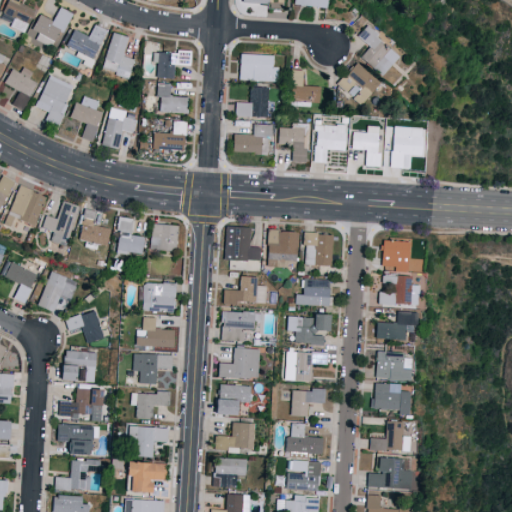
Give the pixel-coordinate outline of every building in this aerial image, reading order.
[(32,8),(18,3),(18,0),(5,0),(0,15),(0,21),(24,30),(32,8)] [(293,0),(293,4),(325,8),(325,0),(293,0)] [(27,35),(52,48),(70,12),(58,6),(51,20),(38,14),(27,35)] [(105,30),(92,24),(87,36),(72,29),(64,45),(92,58),(105,30)] [(397,50),(363,27),(356,37),(368,45),(359,59),(380,74),(397,50)] [(126,37),(110,32),(100,69),(128,77),(133,59),(121,55),(126,37)] [(154,77),(172,77),(172,64),(188,65),(188,52),(151,51),(150,63),(154,63),(154,77)] [(237,80),(275,81),(275,67),(270,66),(270,55),(238,54),(237,80)] [(337,86),(353,97),(353,96),(363,103),(378,80),(352,63),(337,86)] [(10,68),(2,82),(16,91),(9,104),(20,110),(35,83),(27,78),(31,72),(22,67),(18,73),(10,68)] [(303,70),(292,69),(291,101),(318,102),(319,86),(302,85),(303,70)] [(73,85),(47,75),(34,106),(47,112),(43,121),(56,126),(73,85)] [(187,112),(187,96),(168,96),(169,83),(155,83),(155,97),(158,97),(157,111),(187,112)] [(266,87),(248,86),(247,102),(234,101),(234,116),(266,117),(266,87)] [(72,101),(68,118),(84,122),(79,138),(92,141),(100,111),(95,109),(97,100),(82,96),(79,103),(72,101)] [(120,130),(132,133),(135,120),(121,117),(121,120),(105,117),(100,145),(116,148),(120,130)] [(171,132),(151,132),(150,149),(183,150),(184,120),(172,120),(171,132)] [(277,127),(276,146),(290,147),(289,161),(305,162),(307,123),(291,122),(291,128),(277,127)] [(230,152),(265,154),(266,136),(270,136),(270,124),(252,124),(252,134),(231,134),(230,152)] [(343,150),(344,125),(314,124),(313,162),(325,162),(326,149),(343,150)] [(377,167),(379,126),(366,125),(366,132),(352,131),(351,149),(364,150),(363,166),(377,167)] [(389,167),(408,168),(409,155),(419,155),(421,127),(387,126),(386,135),(391,135),(389,167)] [(0,204),(12,179),(0,173),(0,169),(1,168),(0,167),(0,204)] [(42,193),(15,186),(8,211),(18,214),(16,220),(34,225),(42,193)] [(78,205),(60,199),(55,218),(44,214),(40,227),(52,230),(49,240),(65,246),(78,205)] [(109,228),(92,224),(96,211),(85,208),(76,239),(90,243),(90,242),(104,246),(109,228)] [(143,235),(129,234),(131,217),(118,216),(114,250),(140,254),(143,235)] [(175,250),(176,224),(150,222),(149,249),(175,250)] [(249,225),(224,225),(222,258),(258,259),(258,246),(248,246),(249,225)] [(294,265),(296,230),(266,229),(265,264),(294,265)] [(302,263),(329,264),(331,233),(303,232),(302,263)] [(394,270),(405,270),(406,240),(380,239),(379,265),(394,265),(394,270)] [(36,273),(7,260),(0,274),(17,282),(11,297),(23,302),(36,273)] [(259,269),(259,260),(229,260),(229,269),(259,269)] [(53,311),(58,294),(71,298),(77,280),(48,271),(37,306),(53,311)] [(414,305),(416,284),(408,284),(408,276),(379,274),(377,302),(414,305)] [(222,300),(264,302),(264,284),(255,284),(256,275),(238,275),(238,289),(222,288),(222,300)] [(294,293),(294,304),(327,305),(328,279),(303,279),(302,293),(294,293)] [(140,309),(151,309),(152,303),(172,304),(173,282),(141,281),(140,309)] [(101,337),(95,310),(63,317),(65,329),(80,326),(84,341),(101,337)] [(218,339),(241,340),(242,327),(252,328),(252,320),(260,320),(260,312),(219,310),(218,339)] [(374,320),(374,337),(402,338),(402,328),(412,328),(413,311),(389,310),(389,321),(374,320)] [(287,315),(286,330),(294,330),(294,342),(321,343),(322,334),(315,334),(315,328),(326,329),(327,313),(312,312),(312,317),(287,315)] [(171,346),(172,328),(154,327),(154,316),(140,316),(140,329),(134,328),(133,344),(171,346)] [(257,348),(232,347),(231,362),(216,362),(216,376),(256,377),(257,348)] [(93,381),(94,351),(63,350),(62,363),(58,363),(57,378),(74,379),(74,380),(93,381)] [(326,352),(285,350),(284,379),(310,380),(311,363),(325,364),(326,352)] [(407,379),(408,357),(400,357),(400,351),(373,350),(372,378),(407,379)] [(154,367),(170,368),(170,354),(131,352),(130,369),(137,370),(136,382),(154,383),(154,367)] [(0,371),(0,401),(10,401),(10,372),(0,371)] [(406,411),(407,390),(397,390),(398,383),(371,382),(370,409),(406,411)] [(214,412),(233,413),(234,400),(248,400),(248,384),(215,383),(214,412)] [(99,421),(101,389),(74,387),(74,402),(57,401),(56,415),(76,417),(77,413),(90,413),(90,420),(99,421)] [(323,389),(290,388),(289,415),(306,415),(307,402),(323,402),(323,389)] [(129,390),(129,404),(134,404),(134,417),(151,417),(151,403),(167,404),(168,392),(129,390)] [(401,421),(383,420),(382,438),(367,437),(367,448),(406,450),(407,435),(400,435),(401,421)] [(252,422),(230,421),(229,435),(213,434),(212,448),(227,449),(227,451),(236,452),(236,447),(251,448),(252,422)] [(284,452),(308,453),(308,452),(320,453),(321,436),(302,436),(303,423),(290,422),(289,436),(284,436),(284,452)] [(97,425),(55,423),(54,439),(65,440),(65,452),(88,453),(88,437),(97,437),(97,425)] [(151,456),(151,440),(165,440),(166,426),(127,425),(126,455),(151,456)] [(0,456),(7,457),(8,442),(0,442),(0,456)] [(212,456),(211,485),(234,486),(235,474),(243,474),(244,458),(212,456)] [(408,469),(399,469),(399,457),(376,456),(376,472),(366,472),(365,486),(407,487),(408,469)] [(53,488),(88,490),(89,473),(98,474),(98,460),(69,458),(68,477),(53,476),(53,488)] [(319,460),(291,459),(290,471),(287,470),(286,483),(290,483),(290,487),(306,488),(306,482),(318,483),(319,460)] [(126,490),(148,491),(148,479),(162,480),(164,462),(123,460),(122,474),(127,474),(126,490)] [(223,508),(209,508),(208,511),(239,511),(241,493),(223,493),(223,508)] [(51,494),(50,511),(85,511),(85,503),(80,503),(80,495),(51,494)] [(364,511),(406,511),(407,508),(378,507),(379,494),(365,494),(364,511)] [(284,499),(283,511),(305,511),(316,511),(317,495),(291,495),(291,499),(284,499)] [(161,511),(162,500),(123,499),(122,511),(161,511)]
